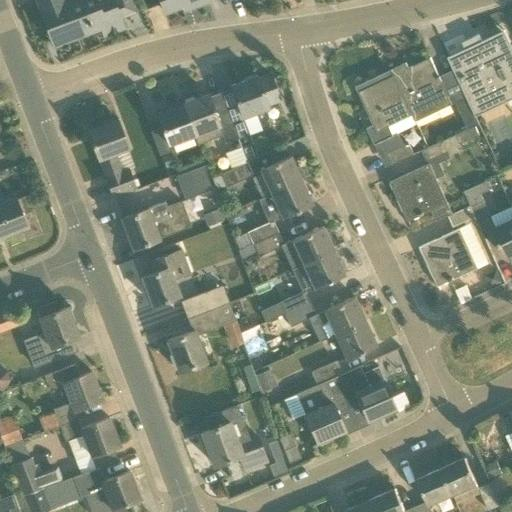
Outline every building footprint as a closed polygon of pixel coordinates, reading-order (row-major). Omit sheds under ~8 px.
[(125,28),(121,19),(138,12),(133,0),(63,0),(62,0),(36,0),(50,36),(57,34),(61,44),(101,29),(104,36),(125,28)] [(160,0),(165,13),(192,2),(194,7),(209,1),(208,0),(160,0)] [(448,57),(463,89),(476,117),(477,116),(477,115),(508,100),(506,97),(511,94),(507,86),(511,83),(511,52),(502,32),(483,41),(479,35),(463,43),(463,44),(467,42),(469,48),(448,57)] [(392,70),(414,115),(417,121),(456,102),(468,129),(469,129),(475,126),(480,124),(476,117),(463,89),(449,96),(431,58),(410,68),(407,63),(392,70)] [(395,135),(390,125),(414,115),(392,70),(357,87),(375,125),(368,128),(376,144),(395,135)] [(220,93),(238,139),(262,130),(256,112),(269,107),(268,104),(280,100),(271,74),(258,79),(257,76),(231,86),(232,88),(220,93)] [(226,144),(238,139),(220,93),(209,97),(208,94),(183,104),(195,136),(198,144),(222,135),(226,144)] [(170,146),(195,136),(183,104),(157,113),(163,127),(151,131),(158,150),(160,155),(172,151),(170,146)] [(135,166),(128,148),(129,148),(118,120),(88,131),(114,198),(138,189),(130,168),(135,166)] [(479,135),(475,126),(469,129),(468,129),(456,135),(422,151),(427,161),(428,161),(448,151),(451,156),(464,150),(461,144),(479,135)] [(241,147),(248,161),(258,157),(252,142),(241,147)] [(393,164),(415,154),(410,143),(388,153),(393,164)] [(162,157),(166,167),(174,164),(170,153),(162,157)] [(263,198),(302,180),(291,156),(260,170),(261,173),(253,177),(263,198)] [(227,187),(252,175),(246,162),(239,166),(237,167),(236,167),(213,177),(217,185),(225,182),(227,187)] [(449,216),(454,214),(453,213),(449,204),(437,178),(430,163),(430,164),(390,182),(409,222),(410,225),(411,225),(410,221),(432,211),(436,221),(449,216)] [(279,232),(274,222),(313,204),(302,180),(263,198),(258,200),(268,222),(248,231),(253,243),(279,232)] [(471,206),(476,217),(479,224),(492,218),(481,194),(490,190),(487,182),(465,191),(471,205),(471,206)] [(0,236),(27,226),(16,198),(0,204),(0,236)] [(190,227),(182,203),(181,200),(167,205),(166,201),(149,207),(149,208),(121,218),(133,248),(161,238),(161,237),(190,227)] [(476,217),(471,206),(471,205),(453,213),(454,214),(449,216),(454,227),(476,217)] [(224,220),(220,209),(204,214),(208,226),(224,220)] [(507,258),(511,256),(511,219),(494,228),(507,258)] [(440,286),(479,268),(489,263),(471,223),(461,228),(420,247),(440,290),(441,290),(440,286)] [(303,264),(334,250),(323,226),(292,240),(303,264)] [(253,243),(248,231),(234,238),(237,243),(240,249),(253,243)] [(279,232),(253,243),(256,251),(259,256),(285,244),(279,232)] [(180,250),(169,254),(151,261),(155,272),(143,277),(154,305),(179,296),(173,280),(189,274),(180,250)] [(306,291),(314,287),(314,288),(345,274),(334,250),(303,264),(310,278),(301,282),(305,290),(306,291)] [(491,288),(503,283),(498,270),(485,276),(491,288)] [(187,318),(229,302),(223,286),(205,293),(181,301),(187,318)] [(305,291),(306,291),(305,290),(280,302),(280,304),(271,308),(275,318),(276,319),(278,318),(311,303),(305,291)] [(335,334),(365,320),(355,296),(324,309),(335,334)] [(216,329),(216,328),(223,325),(231,347),(244,343),(229,302),(187,318),(192,331),(167,340),(179,372),(207,362),(198,336),(216,329)] [(311,303),(278,318),(284,332),(292,329),(291,326),(316,315),(311,303)] [(46,333),(23,341),(34,367),(56,358),(52,347),(79,336),(68,307),(40,317),(46,333)] [(0,312),(0,331),(18,325),(12,308),(0,312)] [(365,320),(335,334),(346,358),(377,345),(365,320)] [(256,367),(277,359),(262,325),(242,334),(256,367)] [(317,385),(335,376),(343,373),(337,360),(311,372),(317,385)] [(92,371),(80,376),(75,364),(45,376),(45,378),(46,380),(46,382),(48,384),(49,385),(51,386),(53,387),(55,388),(57,388),(59,388),(61,387),(62,386),(64,385),(71,404),(54,410),(54,412),(39,417),(44,431),(59,426),(78,419),(75,409),(103,399),(92,371)] [(250,388),(258,386),(251,365),(243,367),(250,388)] [(369,386),(363,373),(360,365),(343,373),(335,376),(349,408),(361,403),(368,420),(395,408),(383,380),(369,386)] [(0,391),(6,389),(11,379),(8,371),(0,367),(0,391)] [(261,386),(275,380),(271,369),(256,375),(261,386)] [(338,413),(349,408),(335,376),(317,385),(296,394),(305,415),(317,442),(345,430),(338,413)] [(0,432),(5,445),(23,439),(13,415),(0,420),(0,432)] [(78,419),(59,426),(65,442),(84,435),(92,455),(120,445),(109,417),(81,427),(78,419)] [(258,436),(250,439),(239,443),(230,421),(202,433),(214,465),(239,455),(245,470),(267,461),(258,436)] [(274,459),(283,455),(276,440),(268,443),(274,459)] [(296,445),(284,450),(289,462),(301,458),(296,445)] [(12,464),(23,495),(43,487),(63,479),(58,465),(43,470),(40,464),(35,466),(32,457),(12,464)] [(442,468),(453,494),(477,484),(466,458),(442,468)] [(484,467),(489,479),(503,473),(498,461),(484,467)] [(140,499),(130,471),(102,481),(97,468),(73,477),(81,498),(86,496),(91,511),(113,511),(115,511),(113,509),(140,499)] [(432,511),(429,504),(453,494),(442,468),(418,479),(428,502),(417,507),(418,511),(432,511)] [(501,506),(491,482),(479,487),(489,511),(501,506)] [(51,510),(43,487),(23,495),(29,511),(44,511),(48,511),(51,510)] [(418,511),(417,507),(406,511),(396,489),(371,499),(376,511),(418,511)] [(20,511),(20,510),(14,494),(0,499),(0,497),(0,511),(20,511)] [(376,511),(371,499),(348,510),(348,511),(376,511)]
